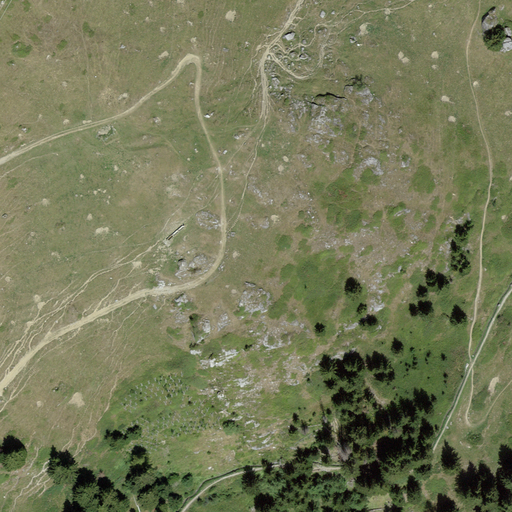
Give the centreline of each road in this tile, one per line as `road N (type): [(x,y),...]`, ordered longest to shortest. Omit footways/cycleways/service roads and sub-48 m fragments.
road 1 (track): [(202,130),(222,191),(215,268),(190,285),(139,294),(57,333),(0,388)]
road 2 (track): [(0,160),(136,105),(192,58),(202,130)]
